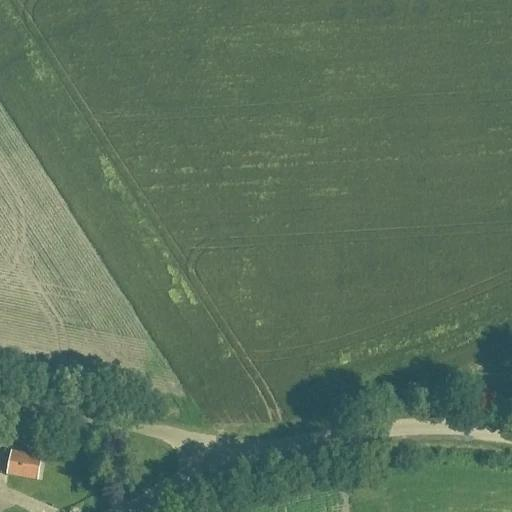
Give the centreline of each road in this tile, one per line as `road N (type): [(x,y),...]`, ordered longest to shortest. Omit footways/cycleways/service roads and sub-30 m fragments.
road 1 (residential): [(225,464),(364,435),(511,436)]
road 2 (residential): [(225,464),(167,433),(0,400)]
